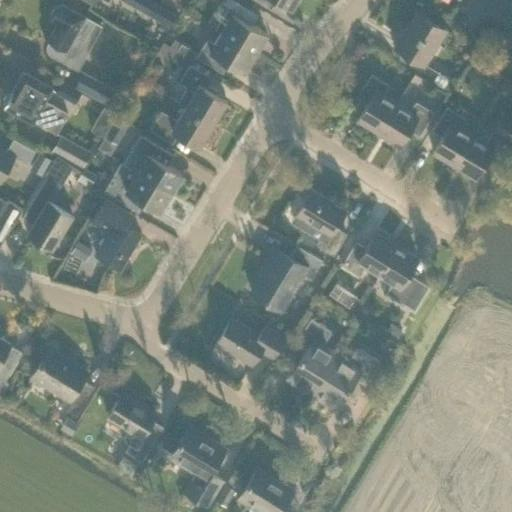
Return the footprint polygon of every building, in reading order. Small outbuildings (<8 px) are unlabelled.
[(122,0),(144,13),(151,0),(122,0)] [(221,32),(255,52),(266,34),(246,22),(252,11),(233,0),(222,0),(215,13),(227,21),(221,32)] [(77,68),(101,25),(60,3),(59,5),(54,6),(51,12),(52,17),(51,19),(57,22),(48,39),(50,40),(49,40),(48,41),(48,42),(47,43),(47,44),(46,45),(46,46),(46,48),(47,49),(47,50),(48,51),(49,52),(50,54),(77,68)] [(424,64),(445,30),(416,12),(395,46),(424,64)] [(221,32),(214,43),(207,39),(198,54),(196,56),(217,69),(223,59),(243,71),(255,52),(221,32)] [(170,46),(170,45),(163,40),(157,50),(173,60),(178,61),(188,67),(178,82),(186,87),(177,101),(185,106),(212,123),(226,100),(205,88),(211,77),(210,76),(213,72),(194,60),(193,61),(176,50),(170,46)] [(176,50),(193,61),(194,60),(196,56),(198,54),(181,43),(176,50)] [(45,99),(51,87),(23,71),(10,93),(6,94),(3,99),(5,103),(3,106),(32,122),(33,120),(56,133),(68,112),(45,99)] [(106,104),(114,88),(84,71),(75,87),(106,104)] [(446,90),(451,80),(438,72),(432,82),(446,90)] [(378,131),(396,103),(382,94),(388,84),(371,74),(357,97),(367,103),(357,118),(378,131)] [(145,93),(151,84),(141,78),(136,87),(145,93)] [(74,102),(80,91),(62,80),(55,92),(74,102)] [(438,104),(445,93),(437,88),(430,99),(438,104)] [(396,103),(378,131),(400,144),(409,129),(419,135),(433,112),(416,101),(410,111),(396,103)] [(199,145),(212,123),(185,106),(176,120),(161,111),(150,129),(172,143),(178,132),(199,145)] [(454,163),(471,135),(458,127),(464,116),(446,106),(432,129),(442,135),(433,150),(454,163)] [(471,135),(454,163),(475,176),(488,155),(498,162),(511,138),(511,121),(502,115),(485,143),(471,135)] [(126,121),(117,116),(111,127),(119,132),(126,121)] [(82,169),(91,151),(60,134),(51,152),(82,169)] [(168,151),(140,134),(122,163),(171,192),(173,189),(176,191),(184,178),(181,176),(182,174),(162,161),(168,151)] [(108,153),(114,143),(104,136),(97,147),(108,153)] [(6,151),(0,147),(0,180),(14,156),(27,164),(35,151),(13,138),(6,151)] [(42,174),(51,159),(39,151),(29,167),(42,174)] [(159,211),(171,192),(122,163),(121,162),(104,191),(112,196),(133,208),(139,198),(159,211)] [(88,185),(94,174),(84,167),(77,178),(88,185)] [(51,249),(72,215),(49,201),(60,184),(48,177),(30,205),(41,212),(27,235),(51,249)] [(334,254),(346,233),(336,227),(346,210),(311,188),(295,213),(323,231),(316,243),(334,254)] [(120,268),(140,234),(127,226),(133,215),(104,198),(90,221),(109,231),(95,254),(120,268)] [(7,203),(1,214),(11,220),(17,209),(7,203)] [(379,273),(396,245),(375,232),(366,247),(356,241),(341,264),(359,275),(365,265),(379,273)] [(77,254),(83,244),(78,241),(72,251),(77,254)] [(321,260),(296,244),(289,256),(274,247),(264,264),(266,266),(251,291),(280,309),(303,273),(311,278),(321,260)] [(396,245),(379,273),(393,281),(387,291),(414,308),(428,285),(408,273),(417,258),(396,245)] [(259,334),(231,318),(216,342),(251,363),(259,349),(272,357),(285,337),(265,324),(259,334)] [(311,394),(337,353),(323,344),(331,330),(311,318),(296,341),(306,348),(287,378),(311,394)] [(397,336),(402,328),(391,322),(386,330),(397,336)] [(0,394),(8,380),(5,379),(21,351),(10,345),(10,343),(0,337),(0,394)] [(337,353),(311,394),(336,409),(355,378),(365,385),(380,361),(357,346),(348,360),(337,353)] [(71,362),(49,348),(31,376),(65,397),(59,405),(76,415),(94,386),(82,379),(87,370),(72,361),(71,362)] [(142,460),(146,453),(163,426),(152,419),(156,413),(122,391),(107,416),(128,429),(124,436),(125,440),(129,443),(125,450),(142,460)] [(70,418),(63,429),(72,434),(78,423),(70,418)] [(226,447),(189,425),(179,441),(166,434),(152,458),(165,466),(170,457),(195,472),(183,492),(207,506),(223,479),(211,472),(226,447)] [(123,453),(114,467),(129,476),(137,462),(123,453)] [(279,511),(294,489),(257,466),(238,498),(260,511),(279,511)] [(225,503),(234,488),(226,483),(217,498),(225,503)]
